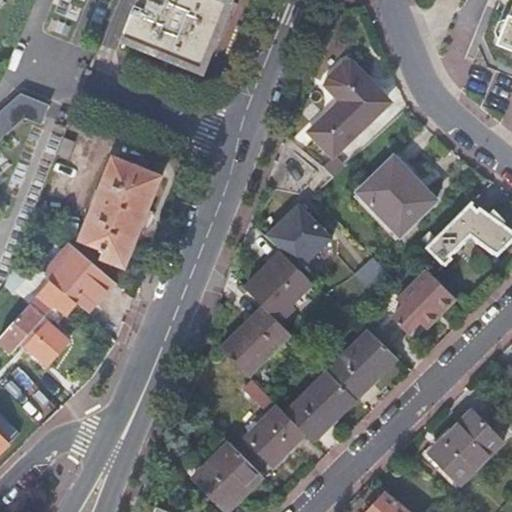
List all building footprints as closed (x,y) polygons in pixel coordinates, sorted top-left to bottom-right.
[(226,0),(139,0),(124,38),(160,53),(203,70),(231,2),(226,0)] [(511,0),(505,0),(504,4),(500,14),(507,17),(496,45),(511,51),(511,0)] [(307,133),(331,159),(382,109),(371,96),(377,91),(349,62),(342,65),(327,79),(324,85),(339,102),(331,110),(307,133)] [(0,138),(27,114),(34,122),(45,112),(23,88),(0,109),(0,138)] [(75,143),(64,139),(57,155),(63,157),(75,143)] [(75,143),(63,157),(70,159),(76,143),(75,143)] [(114,158),(81,239),(102,248),(101,251),(105,253),(103,258),(124,266),(141,224),(161,177),(114,158)] [(319,170),(323,173),(332,166),(339,173),(341,170),(331,159),(319,170)] [(393,159),(357,194),(399,237),(435,203),(404,171),(393,159)] [(332,166),(323,173),(331,181),(339,173),(332,166)] [(473,204),(472,203),(454,221),(427,248),(444,266),(444,265),(447,267),(454,260),(452,257),(472,237),(499,257),(511,242),(511,230),(492,218),(492,219),(488,216),(485,219),(478,212),(472,206),(473,204)] [(299,207),(265,238),(268,241),(281,255),(298,273),(331,241),(299,207)] [(114,281),(71,244),(44,274),(51,279),(75,301),(87,311),(101,296),(114,281)] [(281,255),(245,290),(263,308),(265,311),(278,324),(293,310),(289,306),(310,286),(305,280),(302,277),(281,255)] [(354,278),(376,299),(393,282),(372,261),(354,278)] [(455,298),(440,283),(429,271),(398,301),(404,307),(392,319),(409,334),(420,323),(426,330),(455,298)] [(75,301),(51,279),(42,289),(54,298),(55,298),(68,309),(75,301)] [(54,298),(42,289),(37,294),(38,295),(49,305),(54,298)] [(221,351),(247,377),(289,335),(278,324),(265,311),(263,308),(245,290),(243,292),(263,309),(221,351)] [(49,305),(38,295),(0,337),(0,341),(12,352),(26,335),(31,330),(51,307),(49,305)] [(34,333),(31,330),(26,335),(29,339),(34,333)] [(328,374),(354,400),(397,358),(377,339),(369,332),(328,374)] [(304,434),(312,442),(354,400),(328,374),(286,416),(304,434)] [(273,466),(304,434),(286,416),(266,396),(252,382),(243,391),(269,415),(245,438),(273,466)] [(474,410),(429,454),(459,486),(505,442),(474,410)] [(227,511),(263,478),(229,444),(191,481),(220,511),(227,511)] [(373,480),(369,484),(382,496),(386,491),(373,480)] [(411,511),(386,491),(382,496),(367,511),(411,511)]
